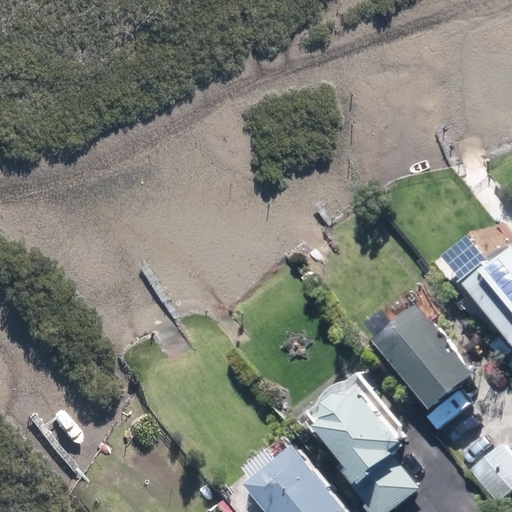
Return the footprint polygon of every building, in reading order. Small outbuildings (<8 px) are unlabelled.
[(511,243),(499,254),(474,224),(446,247),(511,326),(511,243)] [(388,339),(444,408),(489,371),(433,302),(388,339)] [(383,511),(384,511),(383,511),(398,511),(428,487),(404,457),(410,452),(406,448),(417,440),(369,381),(360,388),(358,388),(341,402),(339,417),(332,423),(358,456),(346,466),(375,501),(369,506),(374,511),(383,511)] [(261,482),(285,511),(366,511),(310,443),(289,459),(280,448),(258,465),(268,477),(261,482)] [(511,493),(511,451),(505,443),(472,471),(501,504),(511,493)]
